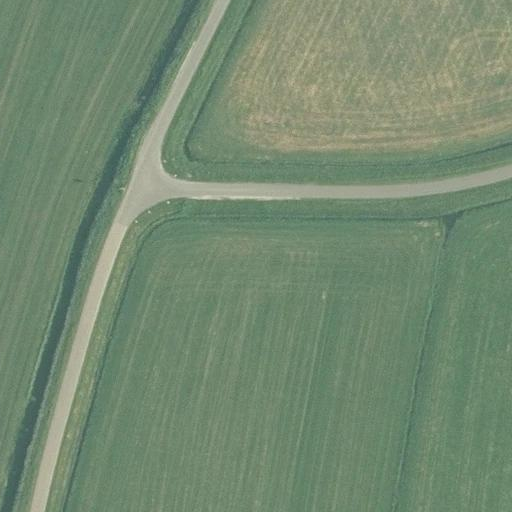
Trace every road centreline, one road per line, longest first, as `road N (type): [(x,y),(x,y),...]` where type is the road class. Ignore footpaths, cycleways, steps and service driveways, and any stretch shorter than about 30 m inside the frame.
road 1 (unclassified): [(132,182),(413,186),(511,165)]
road 2 (unclassified): [(32,511),(90,287),(132,182)]
road 3 (unclassified): [(132,182),(217,0)]
